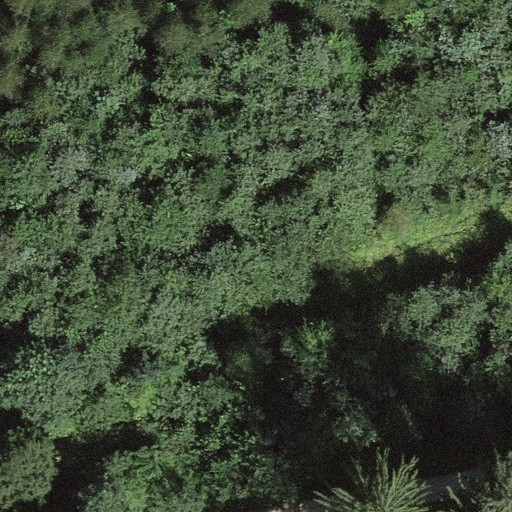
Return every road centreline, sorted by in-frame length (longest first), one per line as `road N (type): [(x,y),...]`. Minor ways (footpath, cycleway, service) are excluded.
road 1 (track): [(0,421),(511,216)]
road 2 (track): [(288,511),(511,469)]
